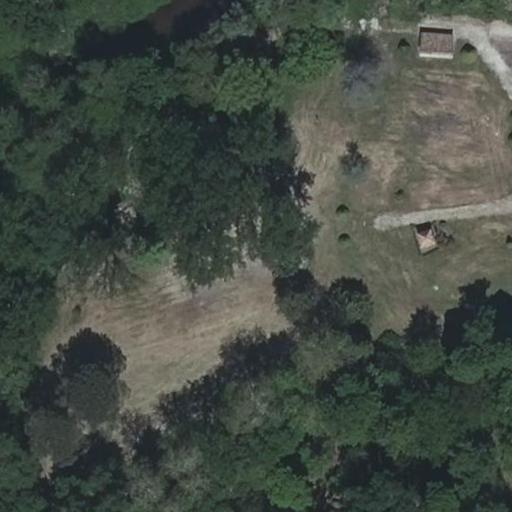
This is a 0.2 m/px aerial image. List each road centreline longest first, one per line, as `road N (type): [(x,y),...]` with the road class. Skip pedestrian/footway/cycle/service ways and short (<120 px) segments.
road 1 (track): [(327,99),(228,134),(165,192),(125,258),(97,359),(83,470),(41,511)]
road 2 (track): [(97,359),(371,259),(401,210)]
road 3 (track): [(327,99),(330,171),(373,207),(492,212),(511,200)]
road 4 (track): [(511,30),(427,17),(377,29),(327,99)]
